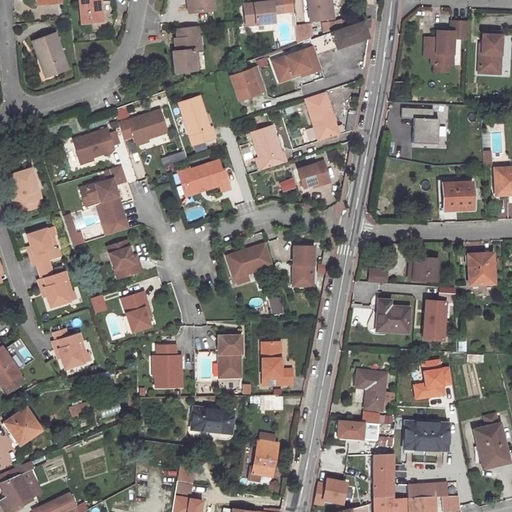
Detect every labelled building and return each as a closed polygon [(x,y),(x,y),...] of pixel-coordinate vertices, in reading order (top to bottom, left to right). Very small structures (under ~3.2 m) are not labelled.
[(79,0),(82,23),(103,21),(101,4),(100,0),(79,0)] [(214,10),(213,0),(190,0),(192,12),(214,10)] [(271,0),(272,1),(273,14),(292,11),(291,0),(271,0)] [(330,0),(308,0),(310,21),(332,19),(330,0)] [(274,22),(273,14),(272,1),(261,2),(243,4),(245,25),(274,22)] [(321,23),(322,33),(346,24),(345,17),(321,23)] [(312,46),(315,55),(367,37),(365,30),(368,29),(369,18),(310,39),(312,46)] [(467,39),(467,21),(450,21),(449,30),(436,30),(435,37),(431,37),(430,57),(430,63),(433,63),(448,64),(452,64),(453,38),(467,39)] [(297,42),(309,37),(309,35),(312,34),(311,23),(295,24),(297,42)] [(177,28),(178,39),(198,37),(197,26),(177,28)] [(55,32),(34,39),(46,74),(67,66),(55,32)] [(482,44),(481,53),(478,53),(478,67),(493,68),(494,56),(497,54),(500,54),(500,51),(500,36),(482,35),(482,44)] [(198,37),(178,39),(175,39),(176,52),(193,51),(201,50),(200,37),(198,37)] [(424,37),(423,57),(430,57),(431,37),(424,37)] [(312,46),(270,61),(276,76),(288,72),(288,74),(298,71),(299,74),(300,76),(310,72),(309,68),(319,65),(315,55),(312,46)] [(193,51),(176,52),(173,53),(175,72),(195,70),(193,51)] [(477,72),(499,74),(500,54),(497,54),(494,56),(493,68),(478,67),(477,72)] [(257,65),(229,75),(237,99),(265,89),(257,65)] [(276,76),(278,82),(299,74),(298,71),(288,74),(288,72),(276,76)] [(153,75),(144,78),(146,86),(156,82),(153,75)] [(304,99),(318,142),(339,136),(324,93),(304,99)] [(178,102),(192,144),(214,137),(211,126),(208,127),(205,129),(200,114),(203,113),(198,96),(178,102)] [(146,138),(166,132),(158,109),(117,123),(123,139),(132,136),(134,141),(146,137),(146,138)] [(412,117),(412,143),(438,143),(438,118),(432,118),(432,110),(402,110),(402,117),(412,117)] [(200,114),(205,129),(208,127),(203,113),(200,114)] [(348,124),(354,126),(356,116),(349,114),(348,124)] [(250,133),(259,161),(271,157),(274,167),(286,163),(282,152),(280,153),(271,126),(250,133)] [(106,129),(71,140),(78,161),(92,157),(106,152),(107,155),(113,149),(106,129)] [(203,189),(217,184),(220,192),(229,189),(222,168),(219,169),(216,160),(188,169),(187,167),(175,171),(179,184),(182,183),(185,184),(188,194),(198,191),(197,188),(202,186),(203,189)] [(313,184),(321,181),(321,183),(330,180),(324,160),(297,169),(303,187),(313,184)] [(482,160),(483,169),(490,168),(490,160),(482,160)] [(511,167),(494,168),(496,193),(507,192),(508,194),(511,194),(511,167)] [(32,201),(39,199),(29,169),(10,175),(14,187),(16,194),(13,195),(10,196),(13,207),(20,205),(32,201)] [(99,201),(106,222),(122,217),(117,204),(119,203),(115,190),(113,190),(111,186),(113,185),(111,178),(83,187),(87,199),(97,196),(99,201)] [(473,181),(444,182),(444,210),(474,209),(473,181)] [(179,184),(183,196),(188,194),(185,184),(182,183),(179,184)] [(84,205),(99,201),(97,196),(87,199),(83,187),(78,188),(84,205)] [(20,205),(23,213),(35,209),(32,201),(20,205)] [(75,233),(69,213),(61,215),(68,235),(75,233)] [(54,234),(52,226),(45,229),(47,236),(51,235),(54,234)] [(47,236),(45,229),(25,235),(29,245),(31,253),(28,254),(31,265),(35,264),(47,260),(58,256),(51,235),(47,236)] [(68,235),(72,246),(82,242),(79,232),(75,233),(68,235)] [(119,249),(128,247),(126,240),(117,243),(119,249)] [(264,242),(225,255),(231,275),(246,270),(247,272),(272,264),(264,242)] [(133,263),(131,256),(128,247),(119,249),(117,243),(106,246),(117,278),(140,271),(137,261),(133,263)] [(297,263),(296,279),(313,280),(314,246),(294,245),(293,263),(297,263)] [(490,252),(467,253),(469,284),(492,283),(490,252)] [(438,258),(415,255),(414,263),(411,263),(410,271),(408,271),(408,278),(436,280),(438,258)] [(35,264),(37,271),(49,267),(47,260),(35,264)] [(292,285),(313,285),(313,280),(296,279),(297,263),(293,263),(292,285)] [(37,271),(40,278),(52,274),(49,267),(37,271)] [(371,269),(370,282),(385,283),(386,271),(371,269)] [(40,278),(36,280),(40,291),(43,289),(45,297),(49,307),(68,301),(66,293),(70,292),(63,271),(52,274),(40,278)] [(456,287),(438,286),(437,301),(455,302),(456,287)] [(146,316),(143,307),(147,306),(142,290),(120,297),(131,331),(149,325),(146,316)] [(66,293),(68,301),(75,299),(73,291),(70,292),(66,293)] [(91,298),(96,312),(107,309),(102,295),(91,298)] [(269,299),(272,314),(282,313),(280,297),(269,299)] [(389,300),(377,299),(375,321),(382,322),(381,331),(407,333),(408,308),(388,306),(389,300)] [(442,341),(445,303),(424,301),(421,340),(442,341)] [(66,336),(63,328),(51,332),(54,340),(66,336)] [(60,358),(63,369),(82,362),(80,355),(84,353),(77,332),(66,336),(54,340),(50,341),(54,352),(57,351),(60,358)] [(235,359),(235,353),(238,353),(240,353),(239,335),(216,335),(216,363),(222,363),(222,377),(239,377),(238,359),(235,359)] [(279,370),(278,358),(276,358),(276,342),(259,342),(260,384),(290,384),(290,376),(279,376),(279,370)] [(157,356),(157,375),(153,375),(153,386),(180,386),(179,369),(178,369),(178,363),(179,363),(179,355),(175,355),(174,344),(155,345),(156,356),(157,356)] [(0,384),(6,393),(24,379),(0,346),(0,384)] [(80,355),(82,362),(89,360),(87,353),(84,353),(80,355)] [(421,370),(440,367),(439,359),(420,362),(421,370)] [(421,370),(423,383),(424,388),(443,385),(451,384),(448,366),(440,367),(421,370)] [(385,373),(356,369),(354,387),(365,389),(363,408),(381,410),(385,373)] [(424,388),(423,383),(413,384),(415,398),(444,394),(443,385),(424,388)] [(393,402),(393,392),(385,392),(384,401),(393,402)] [(283,397),(262,397),(262,410),(283,410),(283,397)] [(87,401),(69,407),(72,416),(89,410),(87,401)] [(25,406),(2,421),(17,444),(40,429),(25,406)] [(234,411),(194,406),(191,428),(232,432),(234,411)] [(361,412),(361,421),(377,422),(378,413),(361,412)] [(482,416),(484,425),(498,422),(496,413),(482,416)] [(392,416),(379,415),(378,422),(391,423),(392,416)] [(362,422),(335,420),(334,436),(361,438),(362,422)] [(450,421),(402,420),(401,449),(449,450),(450,421)] [(499,423),(473,429),(477,447),(479,446),(483,461),(492,459),(493,465),(509,461),(499,423)] [(392,438),(378,437),(377,445),(392,447),(392,438)] [(278,444),(258,442),(254,469),(250,468),(249,482),(262,483),(262,476),(274,477),(278,444)] [(392,498),(392,454),(373,455),(373,498),(392,498)] [(176,494),(192,497),(198,464),(182,462),(176,494)] [(0,485),(6,497),(0,500),(0,507),(3,511),(10,511),(32,500),(20,476),(26,473),(22,466),(0,475),(0,485)] [(325,482),(322,498),(341,502),(345,481),(343,481),(326,478),(325,482)] [(325,482),(318,480),(313,502),(321,503),(322,498),(325,482)] [(407,483),(407,497),(435,496),(441,496),(447,496),(447,482),(407,483)] [(189,511),(192,497),(176,494),(172,511),(189,511)] [(407,497),(407,511),(435,511),(435,496),(407,497)] [(447,496),(441,496),(443,511),(460,510),(458,496),(447,496)] [(202,511),(205,499),(192,497),(189,511),(202,511)] [(373,498),(373,502),(373,511),(407,511),(407,497),(392,498),(373,498)] [(39,511),(64,511),(68,510),(63,500),(40,511),(39,511)] [(351,508),(351,511),(373,511),(373,502),(351,508)]
